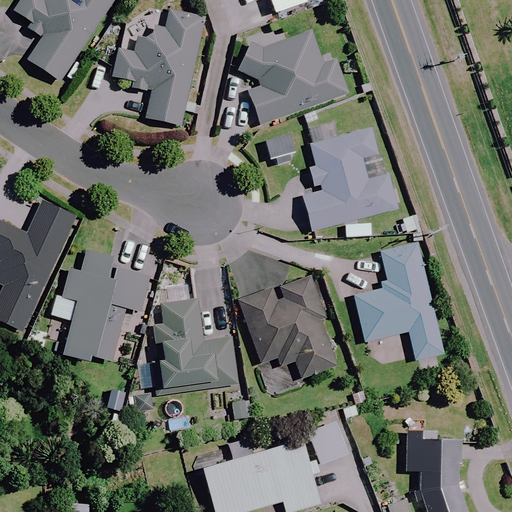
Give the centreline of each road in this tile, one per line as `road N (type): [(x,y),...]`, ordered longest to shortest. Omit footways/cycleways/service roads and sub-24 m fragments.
road 1 (secondary): [(511,343),(392,0)]
road 2 (residential): [(203,206),(110,177),(0,107)]
